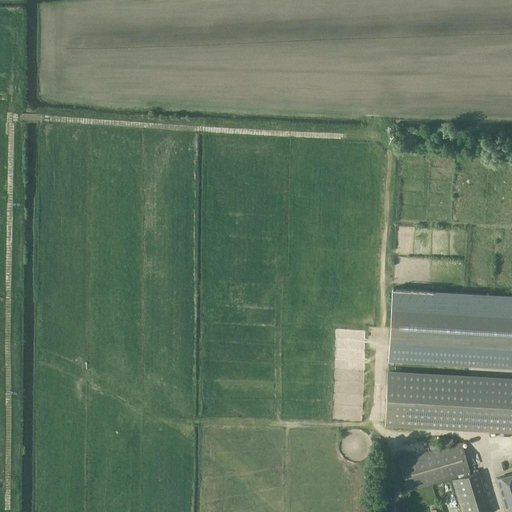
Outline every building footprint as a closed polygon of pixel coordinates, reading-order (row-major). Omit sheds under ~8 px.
[(511,297),(390,292),(386,359),(511,364),(511,297)] [(385,422),(511,429),(511,378),(388,372),(385,422)] [(407,490),(468,473),(470,472),(461,442),(398,460),(407,490)] [(485,492),(479,471),(452,479),(462,511),(487,511),(482,492),(485,492)] [(511,511),(511,473),(497,477),(506,507),(508,506),(509,511),(511,511)]
